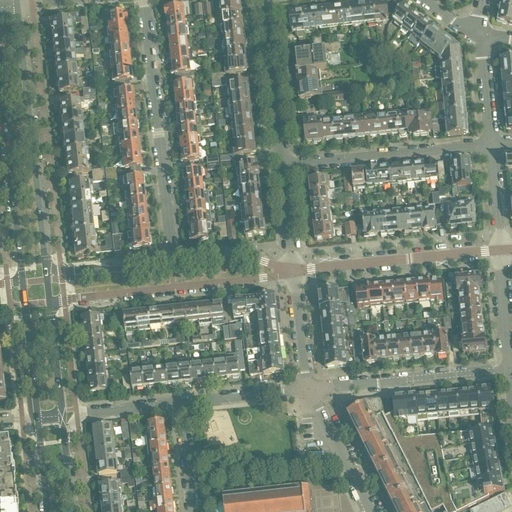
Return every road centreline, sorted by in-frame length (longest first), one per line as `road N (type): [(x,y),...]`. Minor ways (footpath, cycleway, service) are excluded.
road 1 (residential): [(143,0),(170,264)]
road 2 (secondary): [(45,266),(17,6)]
road 3 (residential): [(50,302),(293,270)]
road 4 (residential): [(283,165),(490,144)]
road 5 (secondary): [(0,75),(21,282)]
road 6 (residential): [(293,270),(500,249)]
road 7 (residential): [(508,369),(309,389)]
road 8 (residential): [(283,165),(265,0)]
road 9 (secondary): [(21,282),(37,418)]
road 10 (residential): [(369,511),(309,389)]
road 11 (residential): [(178,403),(309,389)]
road 12 (residential): [(170,264),(61,275),(45,266)]
road 13 (residential): [(293,270),(246,256),(170,264)]
road 14 (residential): [(63,432),(77,414),(178,403)]
road 15 (residential): [(508,369),(500,249)]
road 16 (residential): [(309,389),(293,270)]
